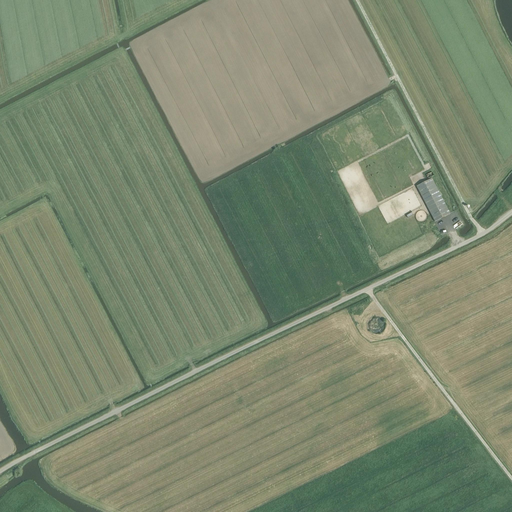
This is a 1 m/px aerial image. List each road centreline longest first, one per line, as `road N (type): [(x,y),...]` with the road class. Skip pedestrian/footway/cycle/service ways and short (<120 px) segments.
road 1 (unclassified): [(0,472),(482,234)]
road 2 (track): [(511,477),(368,290)]
road 3 (track): [(482,234),(396,75),(389,79)]
